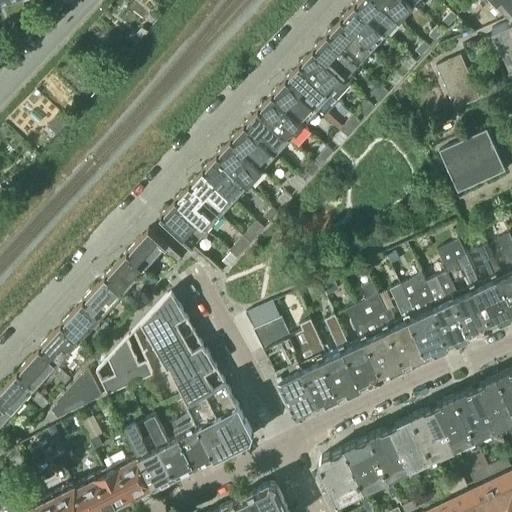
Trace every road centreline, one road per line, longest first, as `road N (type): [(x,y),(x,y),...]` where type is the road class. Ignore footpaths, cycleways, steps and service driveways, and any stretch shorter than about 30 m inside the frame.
road 1 (residential): [(326,0),(0,350)]
road 2 (residential): [(284,442),(511,337)]
road 3 (residential): [(195,273),(284,442)]
road 4 (residential): [(145,511),(284,442)]
road 5 (residential): [(0,93),(86,0)]
